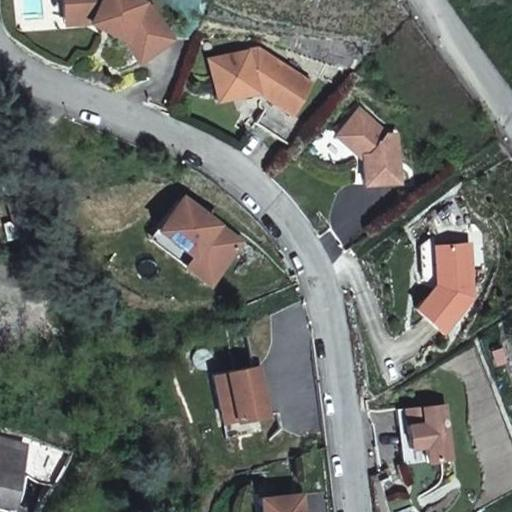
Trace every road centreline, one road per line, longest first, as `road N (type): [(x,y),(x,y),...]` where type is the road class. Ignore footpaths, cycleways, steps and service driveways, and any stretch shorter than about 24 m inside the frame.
road 1 (residential): [(355,511),(316,265),(281,211),(236,170),(92,107),(0,55)]
road 2 (residential): [(425,0),(511,119)]
